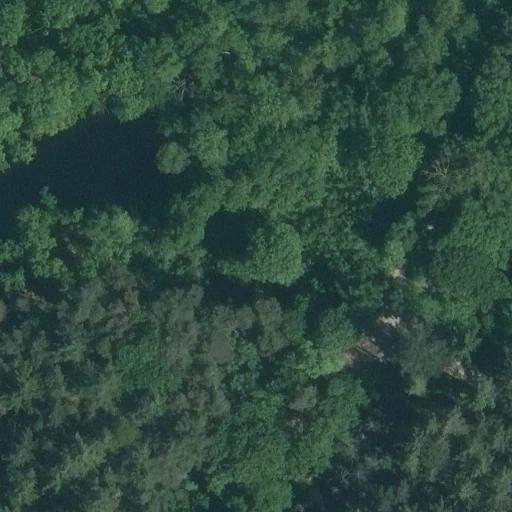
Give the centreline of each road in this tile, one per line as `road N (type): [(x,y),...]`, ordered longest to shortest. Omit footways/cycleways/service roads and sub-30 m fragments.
road 1 (track): [(222,511),(388,319)]
road 2 (track): [(388,319),(403,259),(511,116)]
road 3 (track): [(506,123),(495,173),(431,291),(388,319)]
road 4 (track): [(511,391),(388,319)]
